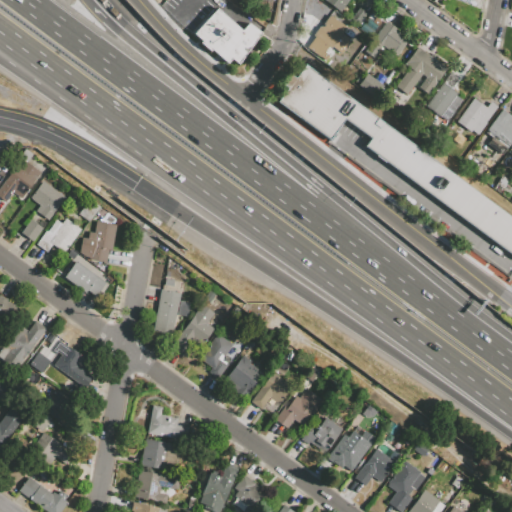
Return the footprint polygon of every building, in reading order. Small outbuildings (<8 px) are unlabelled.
[(347,0),(339,12),(323,0),(347,0)] [(358,7),(366,13),(357,25),(349,20),(358,7)] [(215,8),(240,29),(247,22),(260,33),(236,61),(232,57),(227,62),(211,48),(208,51),(199,43),(202,40),(194,33),(215,8)] [(381,21),(370,36),(359,28),(370,13),(381,21)] [(346,27),(342,34),(350,40),(340,55),(313,35),(328,14),(346,27)] [(395,56),(381,46),(374,55),(366,50),(387,22),(409,37),(395,56)] [(427,95),(417,87),(424,77),(420,74),(406,94),(395,86),(407,69),(403,65),(417,47),(446,68),(427,95)] [(277,101),(328,138),(342,118),(368,137),(362,145),(511,253),(511,217),(303,65),(294,78),(289,74),(281,84),(287,88),(277,101)] [(425,106),(442,83),(457,93),(463,98),(455,109),(448,105),(440,117),(425,106)] [(497,106),(476,135),(471,130),(470,132),(456,122),(473,98),(485,107),(490,101),(497,106)] [(511,139),(501,155),(486,144),(491,137),(485,133),(487,130),(486,130),(501,109),(511,117),(511,139)] [(25,149),(32,154),(26,162),(40,172),(21,199),(11,192),(7,197),(0,192),(0,185),(20,159),(18,158),(25,149)] [(42,181),(64,197),(47,220),(35,211),(39,205),(29,198),(42,181)] [(88,199),(99,207),(88,223),(77,215),(88,199)] [(80,229),(64,252),(52,244),(47,252),(35,244),(45,230),(47,232),(56,220),(61,223),(64,219),(80,229)] [(30,220),(43,229),(33,242),(20,233),(30,220)] [(96,221),(116,225),(112,244),(109,244),(105,263),(88,259),(89,257),(85,256),(78,255),(81,238),(87,239),(88,232),(93,233),(96,221)] [(75,261),(105,283),(95,297),(86,290),(84,293),(63,277),(75,261)] [(164,278),(173,280),(172,286),(163,285),(164,278)] [(159,289),(179,292),(178,303),(186,304),(184,315),(176,314),(173,334),(153,331),(159,289)] [(206,289),(214,295),(208,303),(200,298),(206,289)] [(0,295),(20,310),(7,328),(0,322),(0,295)] [(194,314),(213,328),(191,358),(172,343),(194,314)] [(33,321),(45,330),(14,372),(0,362),(21,334),(23,336),(33,321)] [(216,334),(232,346),(224,357),(230,361),(217,380),(195,363),(216,334)] [(66,346),(82,358),(83,359),(83,361),(82,362),(80,363),(79,363),(83,366),(81,368),(83,370),(83,372),(91,377),(84,387),(53,365),(66,346)] [(240,357),(262,373),(244,399),(233,391),(234,390),(229,386),(231,384),(224,379),(240,357)] [(271,372),(290,386),(271,412),(262,406),(260,409),(249,402),(271,372)] [(309,372),(318,377),(312,385),(304,379),(309,372)] [(305,388),(322,401),(302,427),(293,420),(285,429),(273,419),(283,406),(285,408),(294,396),(297,398),(305,388)] [(56,392),(78,407),(65,426),(43,410),(56,392)] [(367,405),(376,413),(371,417),(365,418),(360,415),(367,405)] [(151,406),(161,407),(160,415),(177,418),(176,425),(188,427),(186,441),(146,434),(151,406)] [(0,420),(8,409),(21,418),(0,446),(0,420)] [(41,431),(50,419),(38,409),(28,422),(41,431)] [(324,417),(341,429),(324,452),(309,442),(307,445),(300,439),(306,431),(311,434),(324,417)] [(349,471),(373,437),(363,430),(361,432),(354,427),(347,437),(342,434),(325,457),(340,468),(342,466),(349,471)] [(42,433),(72,452),(64,464),(54,458),(49,466),(28,453),(42,433)] [(144,439),(183,446),(179,466),(165,464),(164,470),(140,466),(144,439)] [(412,449),(422,456),(427,450),(416,442),(412,449)] [(375,449),(394,463),(379,483),(370,476),(363,486),(353,478),(375,449)] [(403,461),(424,476),(409,497),(411,498),(400,511),(398,511),(386,503),(394,492),(385,485),(403,461)] [(225,463),(237,468),(220,511),(213,511),(203,508),(204,505),(198,503),(201,495),(200,495),(209,473),(210,473),(211,471),(219,474),(220,475),(225,463)] [(165,502),(166,494),(159,493),(160,487),(177,490),(179,478),(138,470),(133,497),(165,502)] [(243,474),(254,483),(254,484),(260,488),(258,491),(267,498),(256,511),(240,511),(245,506),(233,496),(237,491),(232,488),(243,474)] [(456,476),(462,480),(457,488),(451,484),(456,476)] [(27,477),(51,494),(53,492),(56,494),(58,490),(66,496),(63,500),(67,502),(59,511),(45,511),(17,491),(27,477)] [(405,511),(422,490),(444,506),(439,511),(405,511)] [(132,502),(158,507),(157,511),(131,511),(132,510),(130,510),(132,502)]
